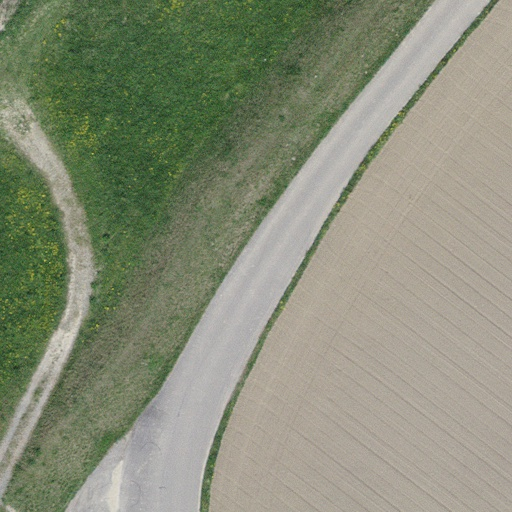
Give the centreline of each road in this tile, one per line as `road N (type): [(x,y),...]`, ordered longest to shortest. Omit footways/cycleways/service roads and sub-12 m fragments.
road 1 (unclassified): [(161,511),(151,492),(241,289),(470,0)]
road 2 (track): [(0,101),(56,172),(81,265),(69,322),(0,477)]
